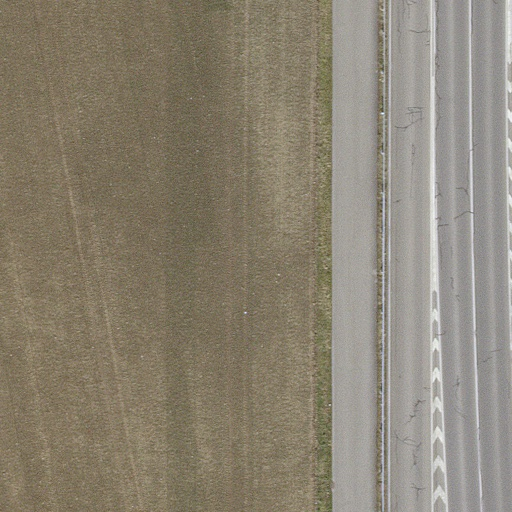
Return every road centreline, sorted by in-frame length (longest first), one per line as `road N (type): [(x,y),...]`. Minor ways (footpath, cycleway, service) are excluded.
road 1 (secondary): [(474,0),(486,511)]
road 2 (track): [(355,511),(354,0)]
road 3 (secondary): [(417,0),(416,511)]
